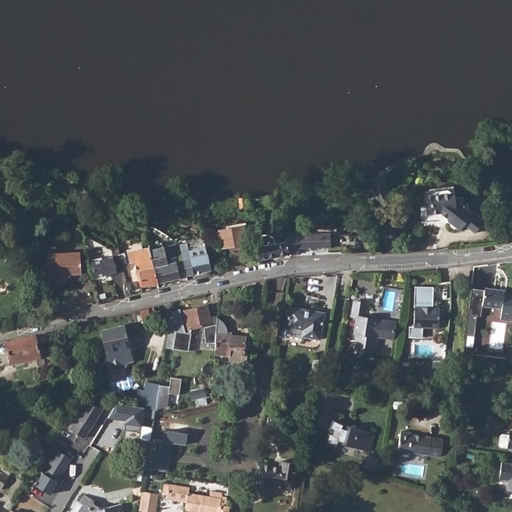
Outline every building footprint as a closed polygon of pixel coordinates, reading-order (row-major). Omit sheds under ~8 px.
[(391,206),(382,178),(366,183),(368,189),(364,190),(371,214),(375,213),(377,218),(385,215),(384,210),(391,206)] [(450,201),(449,195),(445,196),(442,193),(430,195),(428,198),(424,199),(425,205),(419,207),(421,219),(441,216),(442,225),(454,234),(459,228),(470,236),(479,224),(468,216),(466,218),(459,212),(457,200),(450,201)] [(237,237),(235,230),(215,235),(220,255),(243,250),(239,236),(237,237)] [(283,239),(284,246),(286,258),(297,258),(297,252),(335,252),(335,254),(344,254),(344,256),(358,256),(358,258),(367,258),(367,242),(347,242),(347,240),(335,240),(335,238),(328,239),(295,239),(283,239)] [(262,251),(254,252),(257,263),(286,258),(284,246),(274,249),(273,244),(270,241),(266,239),(260,240),(262,251)] [(205,245),(201,244),(203,251),(204,259),(205,259),(212,257),(211,253),(210,250),(205,245)] [(147,254),(146,250),(125,256),(127,267),(132,265),(133,269),(132,270),(133,273),(134,273),(135,276),(138,276),(141,290),(155,287),(147,254)] [(45,263),(45,266),(51,266),(51,274),(52,274),(67,273),(82,273),(81,251),(50,253),(50,263),(45,263)] [(204,259),(203,251),(186,255),(187,261),(180,263),(184,280),(208,275),(205,259),(204,259)] [(147,254),(155,287),(176,281),(173,267),(165,268),(161,252),(147,254)] [(110,257),(88,263),(93,283),(100,281),(98,273),(113,269),(110,257)] [(115,278),(113,269),(98,273),(100,281),(115,278)] [(67,273),(52,274),(53,283),(68,282),(67,273)] [(440,308),(432,307),(432,302),(420,302),(420,286),(415,286),(414,327),(410,327),(409,337),(422,337),(423,327),(439,328),(440,308)] [(420,286),(420,302),(432,302),(433,287),(420,286)] [(511,321),(511,319),(511,296),(500,295),(501,290),(485,288),(485,289),(471,287),(465,335),(475,336),(477,316),(481,317),(483,306),(502,308),(500,319),(511,321)] [(75,308),(93,304),(90,290),(72,295),(75,308)] [(261,292),(253,291),(250,313),(258,314),(261,292)] [(367,303),(353,301),(351,317),(356,318),(354,333),(356,334),(354,352),(374,355),(377,338),(393,340),(396,321),(365,316),(367,303)] [(212,316),(208,304),(181,310),(186,330),(213,323),(212,316)] [(325,312),(289,307),(286,327),(303,330),(302,337),(320,340),(325,312)] [(148,324),(145,313),(138,315),(141,326),(148,324)] [(218,315),(212,316),(213,323),(213,325),(205,326),(206,342),(216,343),(218,317),(218,315)] [(216,343),(216,354),(230,355),(230,360),(247,361),(248,354),(249,353),(249,352),(250,351),(249,350),(249,349),(249,341),(246,340),(247,336),(228,334),(228,332),(228,330),(227,327),(226,325),(225,323),(224,321),(222,319),(221,319),(219,318),(218,317),(216,343)] [(134,361),(125,325),(100,331),(107,357),(101,365),(109,370),(126,366),(128,362),(134,361)] [(191,333),(176,330),(173,348),(189,351),(191,333)] [(41,343),(48,341),(46,333),(39,334),(41,343)] [(0,342),(0,364),(40,355),(38,343),(36,335),(0,342)] [(477,348),(464,346),(463,354),(476,356),(477,348)] [(321,380),(324,360),(313,358),(310,378),(321,380)] [(433,371),(420,369),(419,379),(431,380),(433,371)] [(159,385),(156,408),(156,409),(167,406),(169,393),(179,395),(181,379),(171,377),(169,386),(159,385)] [(330,383),(322,381),(319,396),(328,397),(330,383)] [(159,385),(147,383),(143,406),(156,408),(159,385)] [(466,394),(458,393),(457,401),(465,402),(466,394)] [(206,397),(197,399),(198,406),(208,404),(206,397)] [(113,409),(108,417),(125,420),(124,430),(140,432),(142,417),(154,419),(156,409),(121,404),(117,403),(113,409)] [(86,404),(70,429),(85,438),(96,420),(103,425),(108,417),(113,409),(86,404)] [(370,451),(375,433),(345,424),(344,428),(341,428),(343,423),(333,420),(330,428),(333,429),(331,437),(328,436),(325,445),(336,448),(338,440),(340,441),(340,443),(370,451)] [(170,422),(168,431),(186,433),(188,425),(170,422)] [(167,432),(164,431),(162,440),(151,439),(146,468),(168,472),(173,443),(186,445),(187,433),(186,433),(168,431),(167,430),(167,432)] [(441,456),(443,439),(411,435),(412,433),(401,431),(398,451),(441,456)] [(511,435),(502,434),(500,436),(499,445),(500,447),(511,448),(511,435)] [(72,459),(57,450),(35,485),(50,494),(72,459)] [(144,462),(137,461),(135,469),(143,470),(144,462)] [(293,489),(297,464),(282,461),(281,467),(259,463),(255,489),(270,492),(271,486),(293,489)] [(511,490),(511,463),(501,462),(499,479),(508,480),(507,490),(511,490)] [(1,465),(0,467),(0,471),(8,476),(11,471),(1,465)] [(8,476),(0,471),(0,489),(1,490),(9,477),(8,476)] [(163,473),(153,471),(152,478),(162,479),(163,473)] [(187,502),(185,510),(198,511),(228,511),(229,506),(226,506),(227,497),(222,496),(221,498),(210,496),(189,493),(190,487),(169,484),(169,485),(164,484),(162,493),(167,494),(166,499),(187,502)] [(155,511),(158,493),(142,491),(139,510),(152,511),(155,511)] [(124,511),(123,504),(101,509),(96,506),(95,505),(95,502),(84,496),(79,505),(78,503),(73,511),(124,511)]
